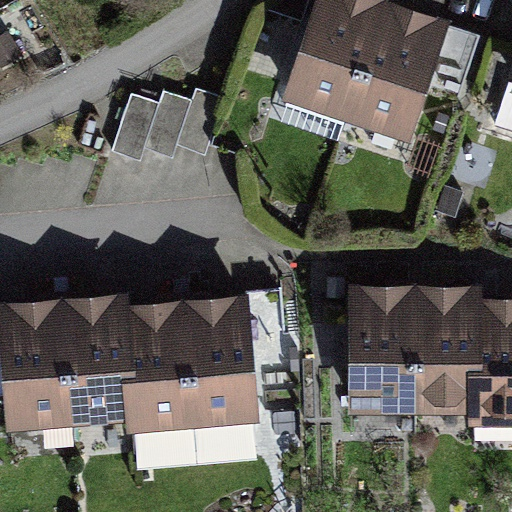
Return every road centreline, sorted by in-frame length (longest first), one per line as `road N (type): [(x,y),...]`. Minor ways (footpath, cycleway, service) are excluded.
road 1 (residential): [(0,124),(216,0)]
road 2 (residential): [(0,247),(223,231)]
